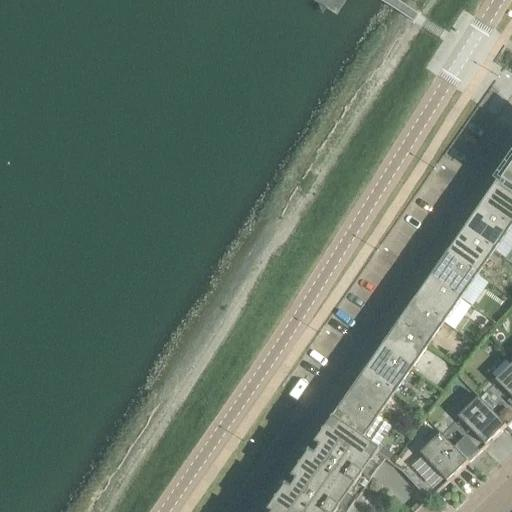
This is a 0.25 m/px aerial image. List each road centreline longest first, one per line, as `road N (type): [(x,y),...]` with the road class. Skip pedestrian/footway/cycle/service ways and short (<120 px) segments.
road 1 (tertiary): [(166,511),(308,309),(499,0)]
road 2 (residential): [(234,511),(511,110)]
